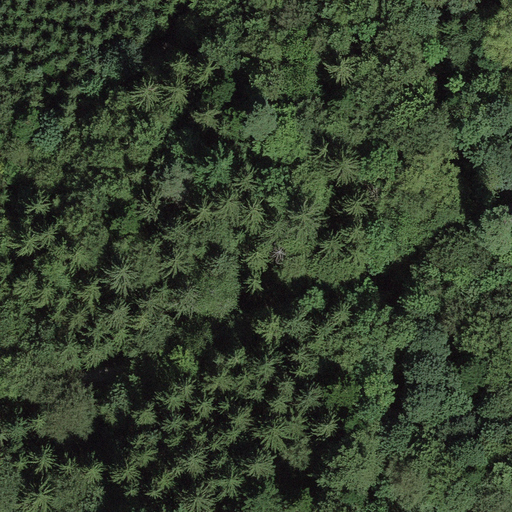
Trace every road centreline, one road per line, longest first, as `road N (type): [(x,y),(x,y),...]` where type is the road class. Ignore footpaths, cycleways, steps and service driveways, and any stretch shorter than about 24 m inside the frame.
road 1 (track): [(0,356),(36,379),(111,373),(511,212)]
road 2 (track): [(199,0),(158,54),(0,217)]
